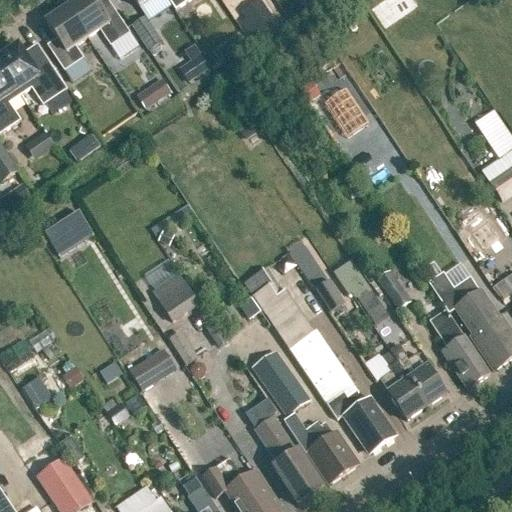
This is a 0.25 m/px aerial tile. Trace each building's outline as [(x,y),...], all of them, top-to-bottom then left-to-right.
[(82,0),(67,10),(87,40),(99,32),(110,48),(129,35),(113,12),(104,18),(91,0),(82,0)] [(132,0),(139,10),(154,0),(132,0)] [(165,0),(175,13),(194,0),(165,0)] [(296,0),(303,9),(315,0),(296,0)] [(265,8),(247,20),(258,37),(276,25),(265,8)] [(75,49),(87,40),(67,10),(45,25),(60,47),(51,54),(64,73),(83,61),(75,49)] [(149,53),(161,45),(155,35),(142,44),(149,53)] [(240,37),(231,43),(238,53),(247,47),(240,37)] [(122,64),(144,52),(140,46),(118,58),(122,64)] [(0,60),(0,68),(20,99),(31,91),(42,108),(67,92),(50,67),(36,76),(18,48),(15,50),(13,49),(9,49),(6,51),(5,54),(5,57),(0,60)] [(200,58),(179,72),(188,87),(210,72),(200,58)] [(9,106),(20,99),(0,68),(0,136),(20,123),(9,106)] [(145,114),(171,96),(162,82),(136,99),(145,114)] [(35,161),(55,147),(46,133),(26,147),(35,161)] [(0,183),(1,185),(17,174),(0,147),(0,183)] [(79,147),(69,153),(77,165),(87,158),(79,147)] [(503,205),(511,198),(511,168),(489,184),(503,205)] [(41,234),(57,259),(92,237),(76,212),(41,234)] [(483,250),(501,238),(489,221),(472,233),(483,250)] [(311,257),(297,267),(311,288),(326,279),(311,257)] [(312,335),(284,294),(268,269),(244,284),(252,297),(337,421),(342,417),(356,439),(359,437),(372,455),(394,440),(381,422),(384,420),(370,399),(354,410),(347,400),(358,393),(316,332),(312,335)] [(399,311),(412,303),(391,272),(379,281),(399,311)] [(455,309),(473,335),(470,336),(494,372),(511,359),(511,332),(500,315),(498,317),(481,291),(478,293),(470,281),(455,292),(443,275),(430,284),(449,313),(455,309)] [(173,324),(200,306),(180,276),(153,294),(173,324)] [(331,315),(344,305),(329,282),(315,292),(331,315)] [(354,299),(372,326),(385,317),(367,290),(354,299)] [(464,339),(446,312),(431,322),(449,349),(443,353),(460,378),(462,376),(471,389),(489,376),(464,339)] [(186,367),(198,360),(181,333),(169,340),(186,367)] [(1,355),(11,368),(32,353),(22,339),(1,355)] [(396,363),(408,381),(426,409),(445,396),(426,368),(426,369),(416,355),(407,361),(397,346),(388,352),(396,363)] [(142,393),(177,372),(164,350),(129,372),(142,393)] [(408,381),(396,363),(388,352),(379,358),(387,369),(386,369),(378,358),(364,367),(376,384),(378,383),(387,395),(386,395),(405,423),(426,409),(408,381)] [(304,433),(290,414),(308,402),(274,354),(252,370),(269,394),(268,394),(287,420),(283,422),(305,454),(306,453),(316,467),(318,466),(331,485),(356,468),(346,454),(348,452),(335,433),(331,435),(324,425),(318,429),(315,424),(304,433)] [(110,367),(98,374),(106,387),(118,379),(110,367)] [(75,370),(63,378),(72,391),(84,383),(75,370)] [(120,406),(114,410),(123,423),(129,418),(120,406)] [(296,453),(273,419),(255,432),(277,465),(273,468),(298,506),(323,489),(298,451),(296,453)] [(74,464),(83,458),(69,437),(60,443),(74,464)] [(244,480),(231,460),(202,478),(215,499),(225,492),(237,511),(276,511),(271,503),(272,499),(254,473),(244,480)] [(55,511),(83,511),(92,507),(64,464),(36,482),(55,511)] [(197,480),(183,490),(189,498),(190,498),(202,489),(197,480)] [(190,498),(189,498),(197,511),(202,511),(207,508),(209,511),(218,511),(203,488),(202,489),(190,498)] [(40,511),(38,508),(32,511),(14,511),(0,489),(0,511),(40,511)] [(168,511),(160,498),(138,511),(168,511)]
